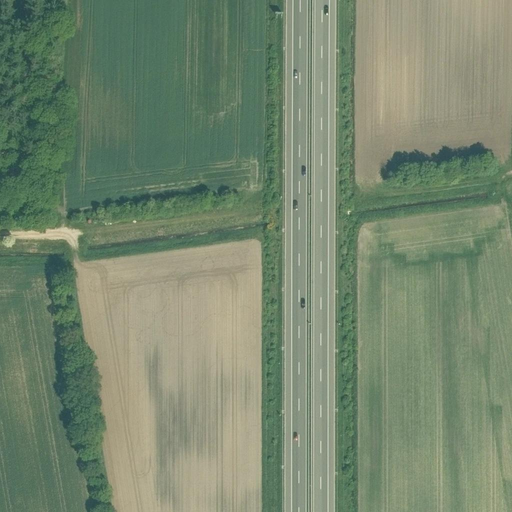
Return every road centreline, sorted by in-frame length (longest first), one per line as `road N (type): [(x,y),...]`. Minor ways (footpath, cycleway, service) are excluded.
road 1 (motorway): [(319,511),(323,0)]
road 2 (motorway): [(303,0),(300,511)]
road 3 (track): [(392,195),(511,177)]
